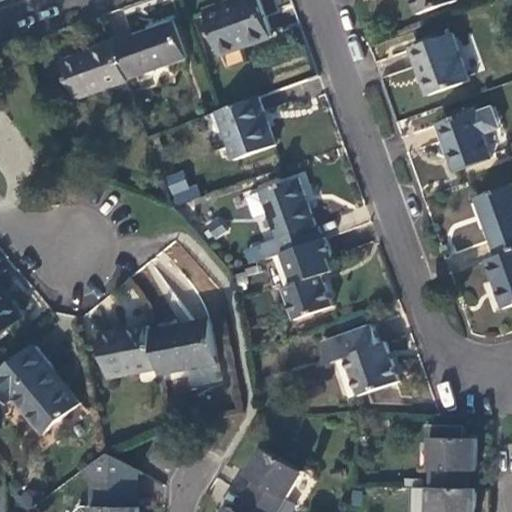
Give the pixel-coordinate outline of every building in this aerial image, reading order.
[(272,33),(260,0),(232,0),(227,2),(226,0),(223,0),(204,7),(220,52),(272,33)] [(414,0),(419,11),(448,0),(414,0)] [(174,18),(115,39),(128,75),(187,54),(174,18)] [(452,31),(412,46),(429,91),(469,76),(466,69),(456,43),(452,31)] [(479,64),(470,38),(456,43),(466,69),(479,64)] [(78,95),(129,77),(128,75),(115,39),(64,57),(78,95)] [(277,142),(259,93),(224,106),(218,108),(235,157),(277,142)] [(474,108),(439,121),(456,167),(491,154),(474,108)] [(185,168),(164,176),(175,205),(196,197),(185,168)] [(260,188),(282,249),(317,237),(312,223),(315,222),(297,174),(260,188)] [(511,181),(476,195),(497,252),(511,246),(511,181)] [(333,253),(326,234),(317,237),(282,249),(293,280),(283,283),(295,316),(334,302),(323,271),(331,268),(327,255),(333,253)] [(511,301),(511,246),(497,252),(488,256),(506,304),(511,301)] [(0,282),(0,330),(23,311),(0,282)] [(209,317),(151,328),(158,365),(159,371),(218,360),(209,317)] [(372,320),(324,338),(331,358),(346,353),(360,391),(400,377),(386,338),(379,340),(372,320)] [(109,374),(158,365),(151,328),(150,322),(101,331),(109,374)] [(33,341),(0,369),(0,391),(5,398),(12,392),(43,429),(80,398),(33,341)] [(442,422),(441,435),(468,436),(468,423),(442,422)] [(435,435),(433,486),(466,487),(466,469),(479,469),(480,451),(481,436),(468,436),(441,435),(435,435)] [(262,481),(253,497),(277,511),(280,511),(306,468),(267,446),(250,474),(262,481)] [(127,505),(127,461),(113,451),(84,469),(95,486),(94,511),(140,511),(140,505),(127,505)] [(140,505),(141,469),(127,461),(127,505),(140,505)] [(478,511),(479,504),(479,487),(466,487),(433,486),(432,511),(478,511)] [(277,511),(253,497),(244,511),(240,511),(232,507),(229,511),(277,511)]
